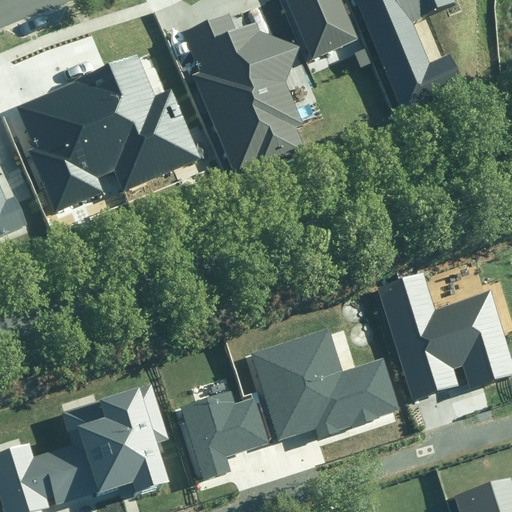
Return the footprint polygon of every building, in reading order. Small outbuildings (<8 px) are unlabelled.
[(286,0),(313,58),(356,39),(338,0),(286,0)] [(353,0),(405,116),(460,92),(446,61),(432,68),(412,23),(458,3),(456,0),(353,0)] [(196,77),(235,173),(301,147),(294,128),(302,124),(285,81),(298,47),(262,33),(254,24),(233,32),(228,19),(189,35),(204,73),(196,77)] [(27,151),(52,212),(103,190),(98,178),(115,171),(123,189),(196,159),(169,95),(153,102),(137,63),(24,110),(39,146),(27,151)] [(0,240),(29,228),(16,198),(5,203),(0,190),(0,240)] [(375,289),(408,402),(459,387),(454,370),(462,368),(467,386),(511,372),(489,295),(435,311),(424,275),(375,289)] [(252,351),(278,440),(313,429),(316,440),(401,415),(385,359),(342,372),(329,328),(252,351)] [(0,455),(0,497),(4,511),(44,511),(44,508),(130,480),(133,491),(169,480),(158,446),(169,443),(151,384),(65,411),(75,445),(32,459),(28,446),(0,455)] [(176,408),(200,480),(228,471),(223,456),(266,442),(252,398),(236,403),(232,390),(176,408)] [(511,511),(511,478),(456,496),(461,511),(511,511)]
